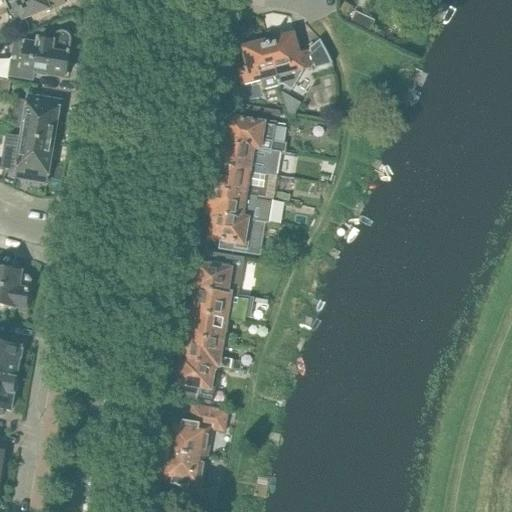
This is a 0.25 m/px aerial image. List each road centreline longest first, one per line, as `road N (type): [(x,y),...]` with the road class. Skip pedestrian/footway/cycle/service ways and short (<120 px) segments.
road 1 (track): [(317,0),(338,43),(349,121),(343,168),(295,266),(254,383),(232,511)]
road 2 (unclassified): [(131,511),(218,0)]
road 3 (secondary): [(95,442),(166,0)]
road 4 (residential): [(80,239),(34,511)]
road 5 (residential): [(120,0),(80,239)]
